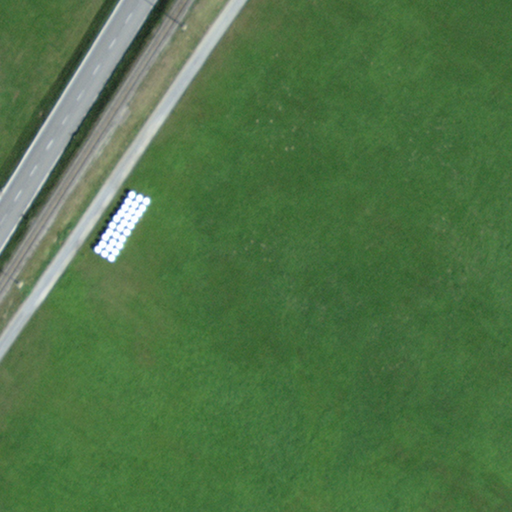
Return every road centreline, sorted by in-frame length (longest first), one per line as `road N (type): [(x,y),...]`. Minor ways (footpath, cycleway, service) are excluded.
road 1 (track): [(235,0),(0,345)]
road 2 (primary): [(139,0),(0,223)]
